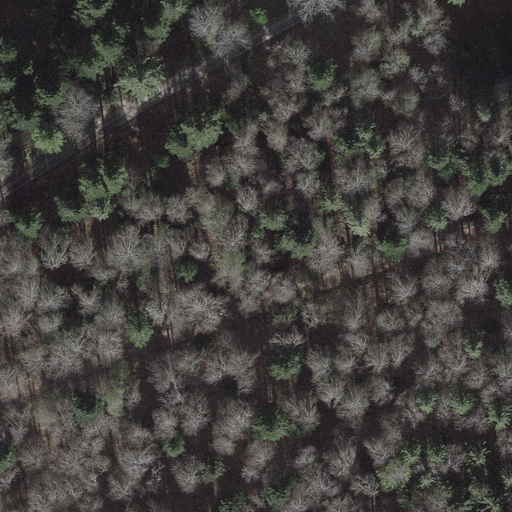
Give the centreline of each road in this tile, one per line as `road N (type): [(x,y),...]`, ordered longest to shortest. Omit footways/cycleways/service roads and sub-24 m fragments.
road 1 (track): [(511,230),(410,250),(0,398)]
road 2 (track): [(344,0),(0,194)]
